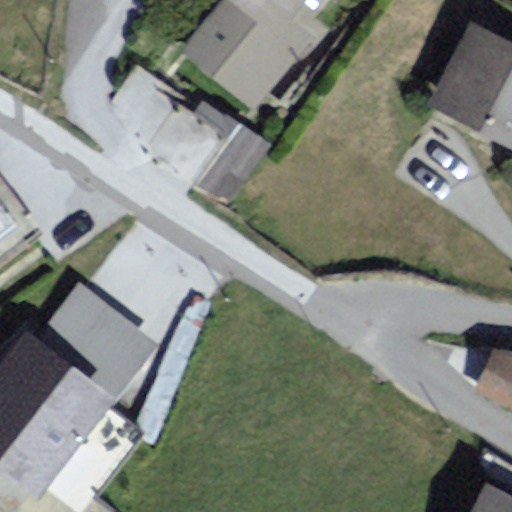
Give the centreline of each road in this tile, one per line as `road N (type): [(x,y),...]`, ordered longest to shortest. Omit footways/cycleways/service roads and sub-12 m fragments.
road 1 (residential): [(0,114),(349,330)]
road 2 (residential): [(349,330),(511,444)]
road 3 (residential): [(511,320),(380,312),(349,330)]
